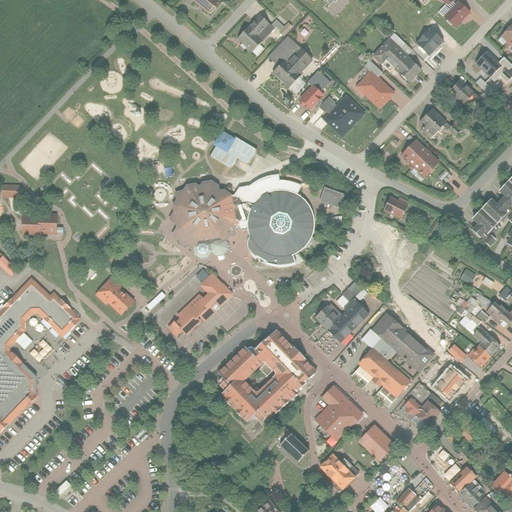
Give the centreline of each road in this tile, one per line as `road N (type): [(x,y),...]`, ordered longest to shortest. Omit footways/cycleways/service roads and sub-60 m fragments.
road 1 (residential): [(270,310),(215,347),(168,393),(159,422),(159,511)]
road 2 (residential): [(502,0),(347,162)]
road 3 (residential): [(195,46),(274,116),(347,162)]
road 4 (residential): [(362,171),(447,203),(511,139)]
road 5 (residential): [(362,171),(361,210),(335,264),(270,310)]
road 6 (residential): [(511,336),(408,451)]
road 7 (residential): [(323,366),(299,409),(308,464),(331,502)]
road 8 (residential): [(323,366),(408,451)]
